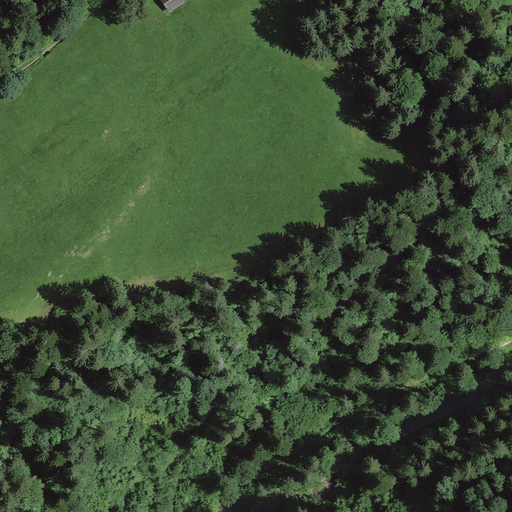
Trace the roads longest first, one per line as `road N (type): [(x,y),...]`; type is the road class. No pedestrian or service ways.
road 1 (track): [(511,337),(382,397),(291,456),(181,511)]
road 2 (track): [(105,0),(0,83)]
